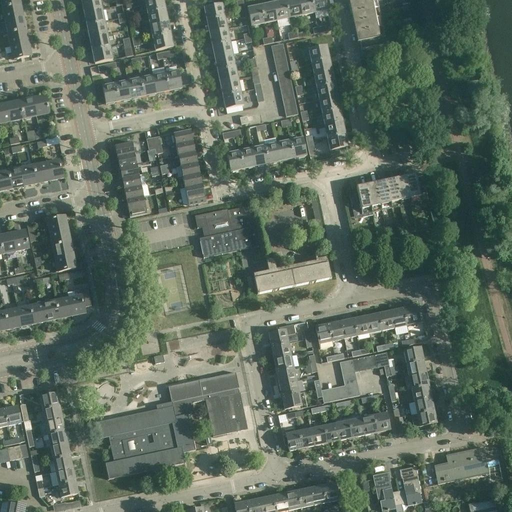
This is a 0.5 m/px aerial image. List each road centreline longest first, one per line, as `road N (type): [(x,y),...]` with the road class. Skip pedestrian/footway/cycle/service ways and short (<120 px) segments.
road 1 (residential): [(346,460),(447,439),(458,428),(429,291),(416,286),(352,299)]
road 2 (residential): [(352,299),(262,318),(250,329),(276,476)]
road 3 (residential): [(204,109),(219,180),(230,190),(324,175)]
road 4 (residential): [(0,373),(107,346),(123,314),(116,281)]
road 5 (residential): [(370,166),(334,0)]
road 6 (residential): [(116,281),(110,317),(91,336),(0,357)]
road 7 (residential): [(352,299),(324,175)]
road 8 (residential): [(84,133),(204,109)]
